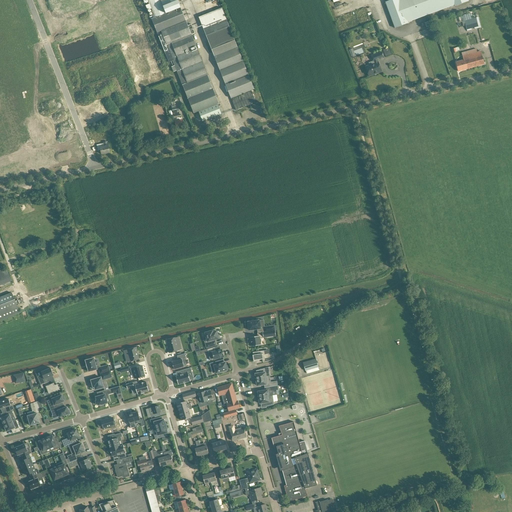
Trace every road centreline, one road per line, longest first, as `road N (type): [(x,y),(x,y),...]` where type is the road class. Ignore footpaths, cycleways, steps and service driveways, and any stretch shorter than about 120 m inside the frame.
road 1 (unclassified): [(0,190),(511,71)]
road 2 (residential): [(80,417),(101,470),(27,497),(0,439)]
